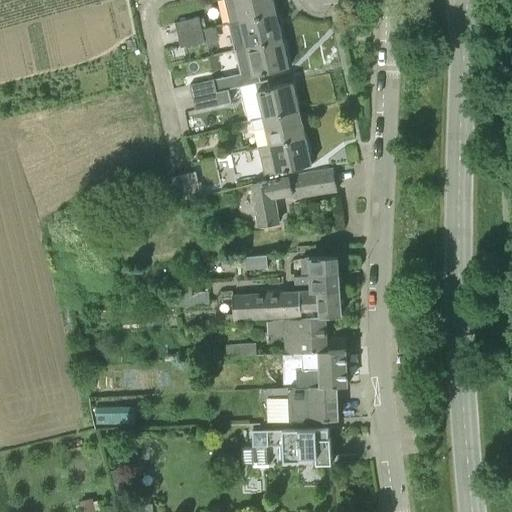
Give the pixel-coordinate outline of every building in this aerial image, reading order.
[(235,0),(240,20),(276,12),(273,0),(235,0)] [(235,50),(283,38),(276,12),(240,20),(229,23),(235,50)] [(178,35),(202,29),(199,16),(175,22),(178,35)] [(181,47),(205,41),(202,29),(178,35),(181,47)] [(283,38),(235,50),(242,77),(257,74),(289,67),(283,38)] [(193,97),(217,91),(214,79),(190,85),(193,97)] [(263,118),(299,110),(293,82),(257,90),(263,118)] [(217,91),(220,104),(231,101),(228,89),(217,91)] [(193,97),(196,110),(220,104),(217,91),(193,97)] [(259,147),(306,136),(299,110),(263,118),(265,127),(255,130),(254,133),(255,136),(257,138),(259,147)] [(306,136),(259,147),(265,174),(312,164),(306,136)] [(333,168),(289,175),(269,178),(269,180),(251,183),(259,226),(281,222),(277,197),(294,194),(294,199),(337,191),(333,168)] [(196,171),(183,174),(189,199),(202,195),(196,171)] [(176,201),(189,199),(183,174),(171,177),(176,201)] [(294,276),(339,273),(338,256),(309,257),(309,266),(298,266),(298,274),(294,274),(294,276)] [(232,266),(245,266),(244,257),(232,258),(232,266)] [(247,279),(259,278),(258,267),(246,268),(247,279)] [(312,291),(340,289),(339,273),(294,276),(294,284),(310,284),(310,288),(312,291)] [(178,307),(210,304),(209,291),(194,292),(193,287),(176,289),(178,307)] [(320,316),(325,316),(342,314),(340,289),(312,291),(310,288),(300,290),(302,310),(319,309),(320,316)] [(303,316),(302,310),(300,290),(233,294),(234,314),(219,314),(220,323),(235,322),(235,321),(303,316)] [(302,352),(346,349),(345,336),(326,337),(325,316),(320,316),(269,320),(270,334),(284,332),(286,353),(302,352)] [(228,357),(258,354),(257,342),(227,344),(228,357)] [(297,387),(338,385),(348,384),(346,349),(302,352),(303,367),(297,368),(297,387)] [(338,385),(297,387),(261,388),(261,399),(290,398),(291,421),(339,419),(338,385)] [(316,464),(332,463),(331,427),(252,430),(253,446),(283,445),(284,461),(302,460),(302,456),(316,456),(316,464)] [(141,511),(153,511),(153,503),(141,504),(141,511)]
